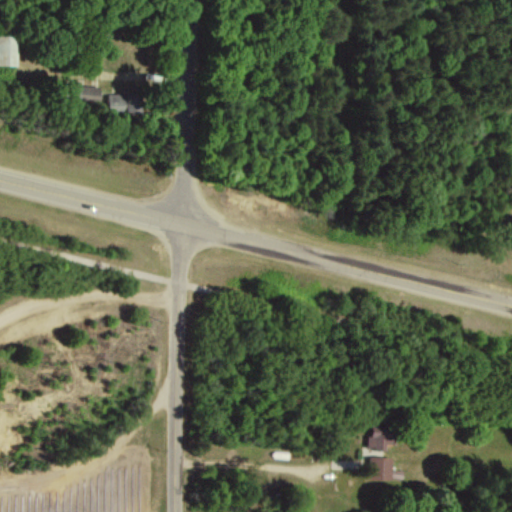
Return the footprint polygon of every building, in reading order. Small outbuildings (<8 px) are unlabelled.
[(0,64),(14,65),(14,36),(0,35),(0,64)] [(71,100),(98,102),(98,86),(71,84),(71,100)] [(106,93),(106,113),(140,112),(140,93),(106,93)] [(391,448),(393,427),(371,426),(370,434),(367,434),(366,446),(391,448)] [(368,478),(401,479),(401,470),(390,469),(391,456),(368,456),(368,478)]
